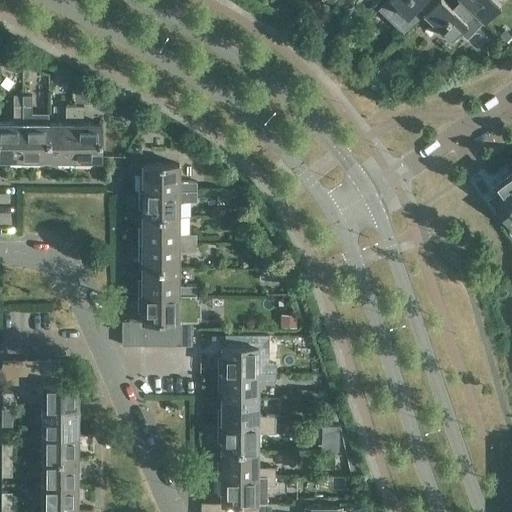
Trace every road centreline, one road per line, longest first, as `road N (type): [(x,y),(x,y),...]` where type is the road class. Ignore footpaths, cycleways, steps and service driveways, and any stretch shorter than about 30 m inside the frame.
road 1 (secondary): [(53,0),(221,94),(309,179),(332,213)]
road 2 (secondary): [(481,511),(368,192)]
road 3 (residential): [(0,255),(45,258),(80,293),(174,511)]
road 4 (secondary): [(332,213),(439,511)]
road 5 (secondary): [(368,192),(278,88),(139,0)]
road 6 (residential): [(392,178),(511,93)]
